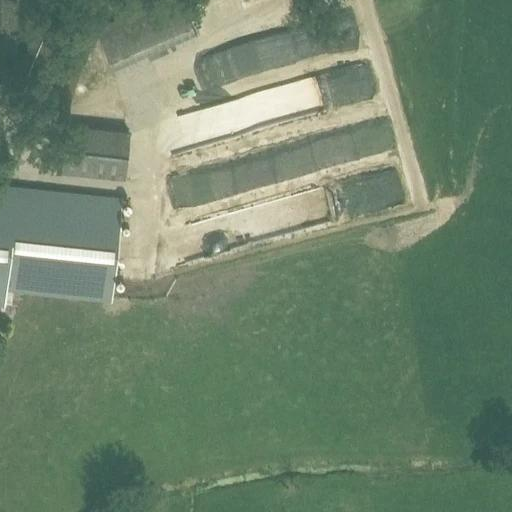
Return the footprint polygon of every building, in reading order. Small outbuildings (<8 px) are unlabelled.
[(157,0),(101,25),(121,71),(204,35),(188,0),(157,0)] [(283,15),(225,40),(235,63),(293,38),(283,15)] [(37,49),(17,84),(54,106),(74,71),(37,49)] [(367,68),(294,90),(303,119),(376,97),(367,68)] [(124,178),(129,132),(65,126),(60,172),(124,178)] [(331,163),(330,144),(302,145),(303,165),(331,163)] [(0,184),(0,303),(3,304),(5,288),(110,300),(121,198),(0,184)]
